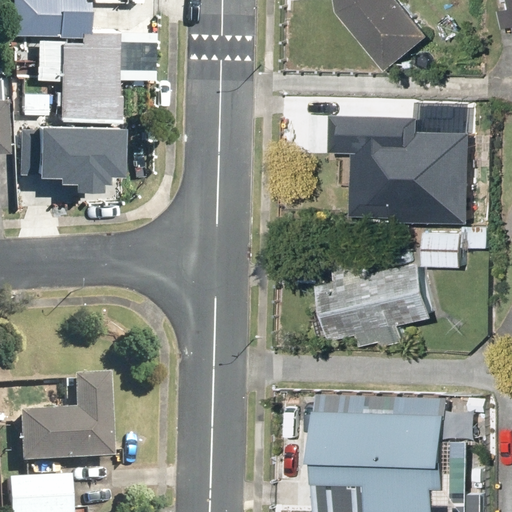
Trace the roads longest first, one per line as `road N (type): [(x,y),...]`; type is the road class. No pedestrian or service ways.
road 1 (residential): [(205,511),(213,248)]
road 2 (residential): [(213,248),(219,0)]
road 3 (residential): [(0,260),(213,248)]
